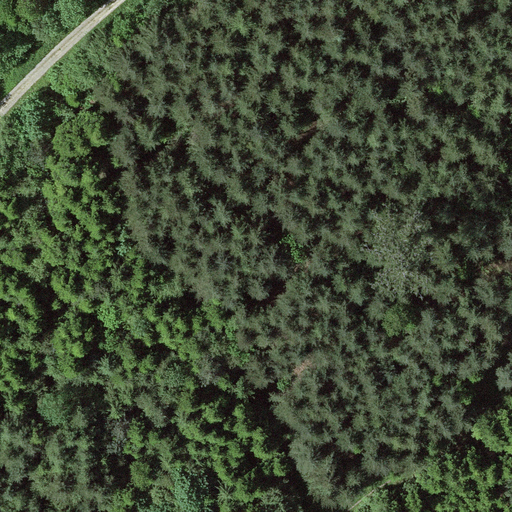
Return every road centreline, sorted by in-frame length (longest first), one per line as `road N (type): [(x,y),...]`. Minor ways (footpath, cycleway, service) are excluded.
road 1 (track): [(340,511),(511,385)]
road 2 (track): [(118,0),(0,111)]
